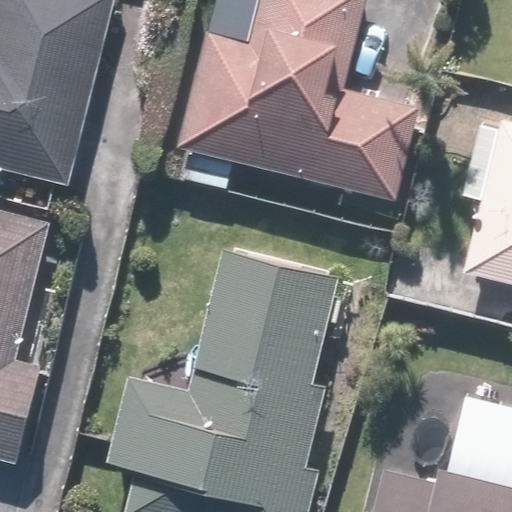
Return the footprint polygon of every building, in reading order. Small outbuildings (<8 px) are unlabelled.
[(0,0),(0,161),(77,180),(121,0),(0,0)] [(215,25),(186,141),(406,195),(429,103),(353,85),(373,0),(265,0),(257,35),(215,25)] [(511,112),(486,106),(466,189),(488,195),(470,266),(511,276),(511,112)] [(241,162),(184,149),(176,181),(234,194),(241,162)] [(0,454),(23,460),(48,358),(25,352),(58,220),(0,206),(0,454)] [(131,511),(134,511),(316,511),(329,462),(315,458),(334,380),(321,377),(348,270),(229,240),(194,382),(137,368),(114,461),(142,468),(131,511)] [(391,460),(377,511),(511,511),(511,394),(471,384),(449,475),(391,460)]
